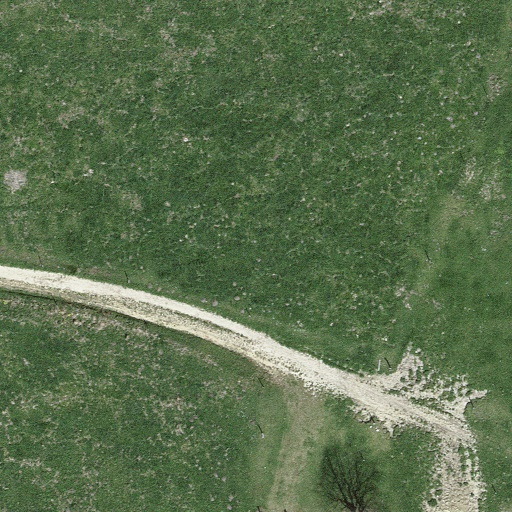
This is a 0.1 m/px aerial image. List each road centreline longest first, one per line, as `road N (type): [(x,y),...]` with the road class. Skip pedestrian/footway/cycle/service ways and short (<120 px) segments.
road 1 (track): [(511,470),(223,336),(0,290)]
road 2 (track): [(287,511),(313,374)]
